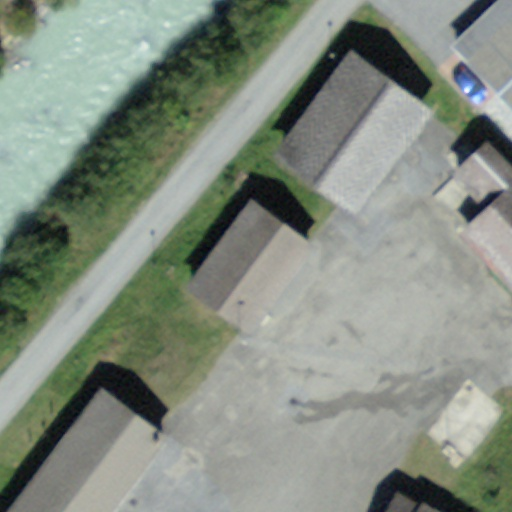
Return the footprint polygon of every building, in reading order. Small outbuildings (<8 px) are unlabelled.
[(511,0),(503,0),(453,47),(511,110),(511,0)] [(291,152),(347,193),(383,143),(414,100),(421,90),(365,50),(291,152)] [(511,282),(511,185),(463,233),(511,282)] [(240,327),(251,336),(268,314),(314,252),(306,246),(250,204),(186,288),(240,327)] [(13,511),(114,511),(167,443),(154,434),(103,395),(13,511)] [(433,511),(397,492),(386,511),(433,511)]
